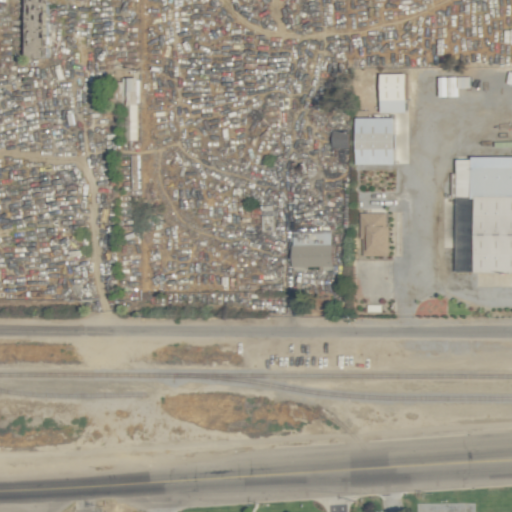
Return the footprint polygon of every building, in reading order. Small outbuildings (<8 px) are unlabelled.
[(44,0),(25,0),(26,16),(25,57),(45,57),(46,16),(45,16),(44,0)] [(380,73),(381,113),(407,112),(406,73),(380,73)] [(139,104),(138,77),(122,77),(122,105),(139,104)] [(394,118),(356,117),(355,163),(394,164),(394,118)] [(331,147),(347,148),(348,130),(332,130),(331,147)] [(511,272),(511,157),(456,157),(456,272),(511,272)] [(386,213),(360,213),(361,256),(386,255),(386,213)] [(331,230),(291,231),(292,267),(332,266),(331,230)]
